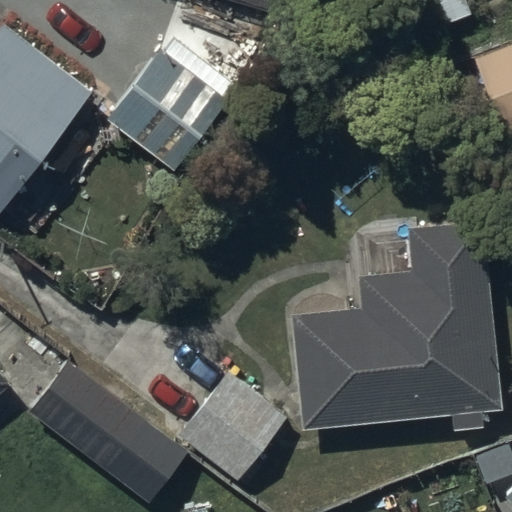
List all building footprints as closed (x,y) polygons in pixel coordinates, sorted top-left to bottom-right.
[(436,0),(444,19),(473,6),(470,0),(436,0)] [(0,194),(92,77),(3,9),(0,12),(0,194)] [(112,111),(176,159),(238,77),(174,29),(112,111)] [(511,45),(477,60),(509,139),(511,138),(511,45)] [(294,302),(305,416),(503,397),(485,206),(408,213),(412,258),(358,263),(362,295),(294,302)] [(68,350),(28,405),(151,495),(192,440),(68,350)] [(227,361),(179,425),(239,470),(287,406),(227,361)]
